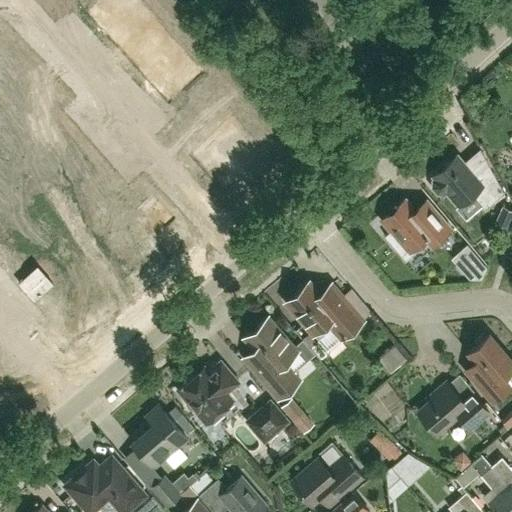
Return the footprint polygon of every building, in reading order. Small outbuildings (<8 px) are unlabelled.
[(129,0),(103,0),(90,12),(110,34),(138,9),(129,0)] [(130,55),(157,30),(138,9),(110,34),(130,55)] [(190,23),(182,32),(189,40),(198,32),(190,23)] [(157,30),(130,55),(149,76),(176,51),(157,30)] [(198,32),(189,40),(197,48),(206,40),(198,32)] [(0,87),(21,69),(2,48),(0,50),(0,87)] [(149,76),(169,98),(196,73),(176,51),(149,76)] [(21,69),(0,87),(0,111),(6,118),(3,121),(19,138),(45,115),(35,105),(33,107),(27,101),(30,99),(40,90),(21,69)] [(71,148),(61,138),(49,125),(35,137),(13,158),(26,173),(32,179),(40,171),(52,184),(82,157),(72,146),(71,148)] [(474,175),(463,162),(456,154),(433,174),(435,176),(433,179),(433,182),(433,185),(435,188),(438,191),(441,192),(444,192),(447,190),(459,204),(472,193),(485,208),(504,192),(488,163),(474,175)] [(64,197),(55,205),(61,211),(74,226),(96,206),(111,193),(98,180),(99,179),(90,169),(91,167),(82,157),(52,184),(64,197)] [(127,224),(160,260),(179,243),(172,235),(162,224),(171,216),(153,196),(143,205),(145,207),(127,224)] [(406,198),(381,219),(390,229),(384,235),(405,259),(421,246),(418,242),(423,237),(430,244),(437,238),(450,227),(432,206),(425,198),(414,208),(406,198)] [(160,260),(127,224),(108,240),(107,238),(97,247),(114,267),(123,258),(141,278),(160,260)] [(462,254),(454,271),(463,281),(479,281),(485,266),(477,253),(462,254)] [(318,338),(332,325),(341,337),(362,318),(331,282),(319,293),(308,280),(285,300),(318,338)] [(299,378),(292,370),(283,360),(296,349),(268,316),(245,335),(255,347),(244,356),(278,396),(299,378)] [(468,351),(476,360),(465,369),(476,382),(491,400),(511,384),(511,382),(511,359),(489,333),(487,335),(483,331),(474,340),(477,343),(468,351)] [(401,344),(380,355),(388,370),(410,359),(401,344)] [(204,365),(192,375),(176,389),(205,422),(231,399),(225,392),(238,381),(220,359),(208,370),(204,365)] [(390,379),(367,398),(387,422),(410,404),(390,379)] [(470,427),(489,411),(472,391),(463,399),(447,380),(435,391),(437,393),(417,410),(436,431),(457,413),(470,427)] [(288,420),(270,398),(246,419),(264,440),(288,420)] [(131,441),(152,465),(186,436),(158,404),(146,415),(152,422),(131,441)] [(511,409),(501,419),(508,427),(511,424),(511,409)] [(394,460),(405,449),(384,428),(373,439),(394,460)] [(327,466),(318,456),(291,479),(310,502),(320,494),(328,503),(361,475),(342,453),(327,466)] [(511,511),(511,488),(491,464),(482,454),(455,476),(463,486),(479,473),(497,493),(488,500),(497,511),(511,511)] [(511,467),(502,455),(491,464),(511,488),(511,467)] [(89,511),(98,504),(99,505),(101,506),(103,507),(105,508),(107,508),(109,508),(111,507),(113,506),(115,505),(121,511),(123,511),(144,494),(111,456),(99,466),(94,459),(65,484),(89,511)] [(167,503),(179,493),(189,483),(196,477),(192,473),(187,477),(183,472),(170,483),(163,474),(151,485),(167,503)] [(257,511),(266,505),(240,474),(226,486),(217,476),(198,493),(213,511),(219,511),(228,504),(234,511),(257,511)] [(482,511),(484,511),(466,490),(448,506),(454,511),(482,511)] [(364,511),(368,509),(353,492),(329,511),(364,511)] [(208,511),(197,498),(180,511),(208,511)]
